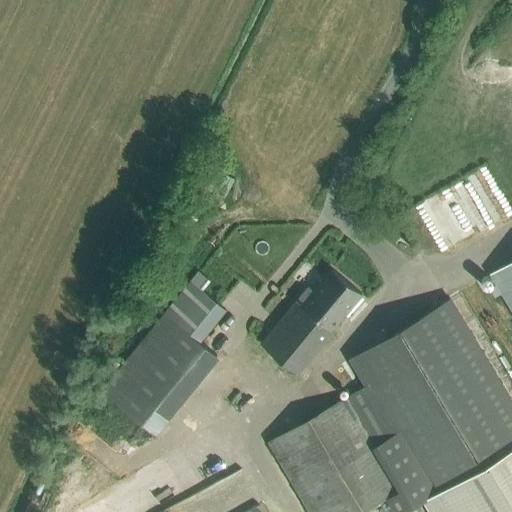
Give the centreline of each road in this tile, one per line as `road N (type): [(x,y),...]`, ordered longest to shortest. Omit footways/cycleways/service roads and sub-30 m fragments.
road 1 (unknown): [(511,240),(425,288),(241,421),(299,511)]
road 2 (unclassified): [(425,288),(355,227),(340,200),(349,151),(411,54),(422,0)]
